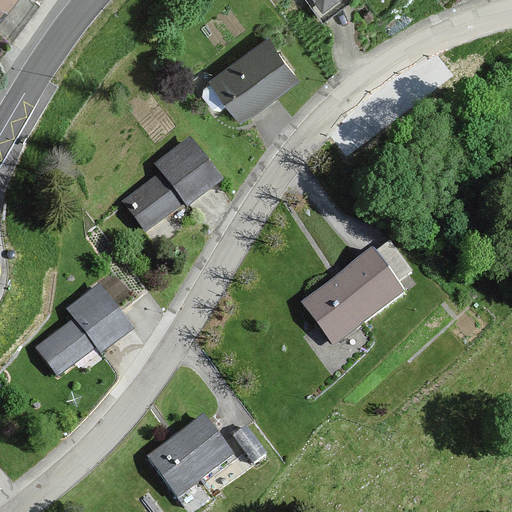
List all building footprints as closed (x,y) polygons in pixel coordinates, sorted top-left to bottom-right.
[(0,0),(0,17),(11,0),(0,0)] [(314,0),(322,9),(334,0),(314,0)] [(268,36),(208,82),(241,126),(297,80),(268,36)] [(160,179),(122,204),(147,240),(180,212),(187,222),(223,188),(192,143),(156,171),(160,179)] [(374,254),(397,285),(413,275),(389,243),(374,254)] [(397,285),(374,254),(301,306),(332,349),(405,296),(397,285)] [(71,323),(33,348),(59,387),(134,336),(100,289),(66,313),(71,323)] [(152,463),(186,511),(187,511),(241,474),(206,425),(152,463)] [(245,428),(233,438),(253,466),(267,456),(245,428)]
